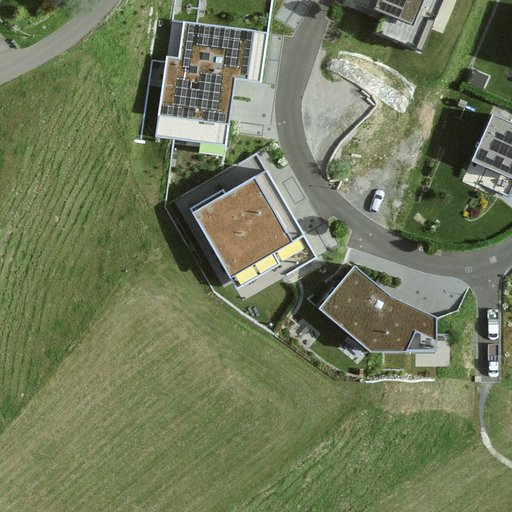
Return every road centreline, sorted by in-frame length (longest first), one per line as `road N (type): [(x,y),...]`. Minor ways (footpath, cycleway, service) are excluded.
road 1 (residential): [(327,0),(296,80),(299,128),(321,192),(398,255),(448,267),(511,256)]
road 2 (unclassified): [(109,0),(0,71)]
